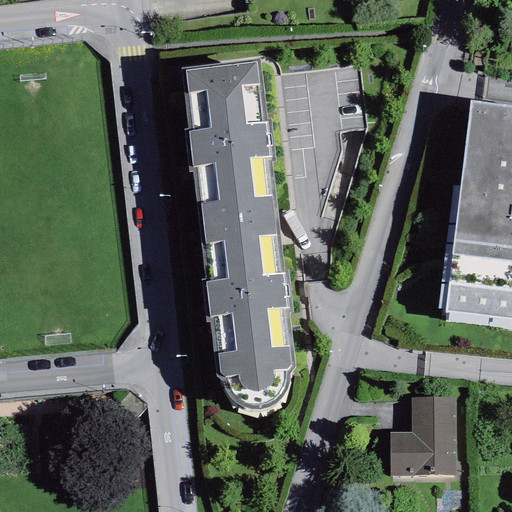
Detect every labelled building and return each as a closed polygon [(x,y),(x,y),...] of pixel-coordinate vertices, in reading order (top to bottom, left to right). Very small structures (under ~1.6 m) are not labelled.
[(89,0),(0,0),(0,13),(90,4),(89,0)] [(364,0),(366,9),(383,7),(383,11),(399,9),(398,3),(417,1),(417,0),(364,0)] [(260,88),(180,96),(189,158),(183,158),(187,198),(194,198),(206,307),(200,307),(204,349),(210,348),(215,405),(220,409),(222,417),(227,427),(235,434),(244,439),(253,438),(263,438),(270,436),(278,432),(285,424),(288,418),(290,410),(290,403),(296,395),(260,88)] [(511,119),(469,115),(444,322),(511,329),(511,119)] [(455,399),(410,400),(411,434),(388,435),(389,479),(457,477),(455,399)]
